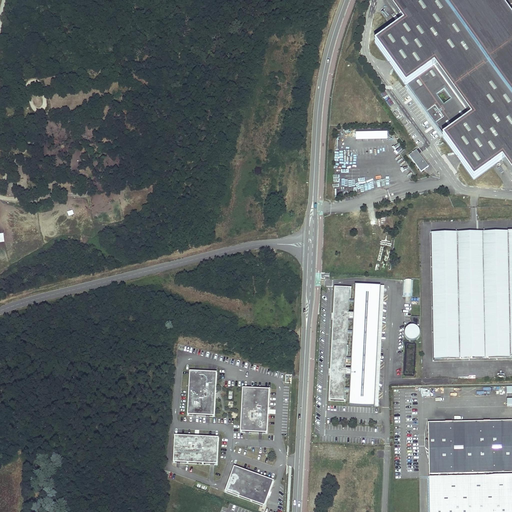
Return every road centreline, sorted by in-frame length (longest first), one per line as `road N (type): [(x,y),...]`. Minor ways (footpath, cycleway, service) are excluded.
road 1 (unclassified): [(310,245),(248,246),(0,310)]
road 2 (unclassified): [(310,245),(296,511)]
road 3 (unclassified): [(346,0),(319,98),(310,245)]
road 4 (track): [(0,186),(30,143),(44,101),(35,79),(26,87),(33,108)]
